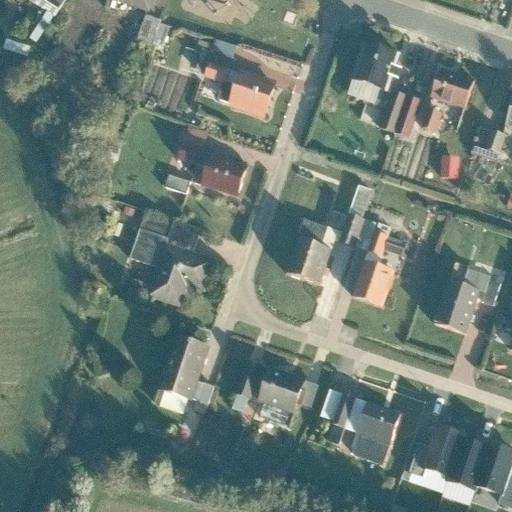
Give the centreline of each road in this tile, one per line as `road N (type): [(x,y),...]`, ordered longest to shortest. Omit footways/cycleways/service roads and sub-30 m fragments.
road 1 (residential): [(340,0),(237,317),(511,410)]
road 2 (residential): [(511,54),(341,0)]
